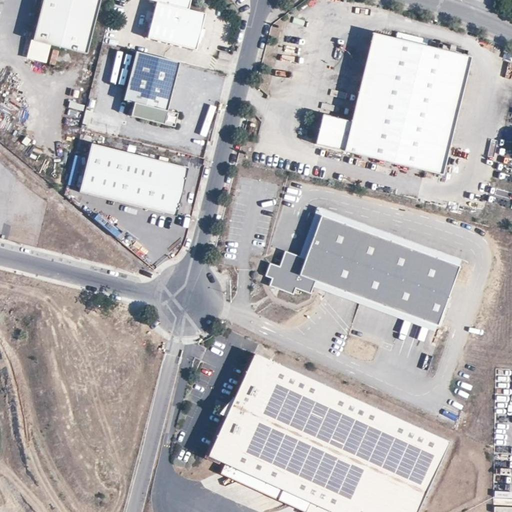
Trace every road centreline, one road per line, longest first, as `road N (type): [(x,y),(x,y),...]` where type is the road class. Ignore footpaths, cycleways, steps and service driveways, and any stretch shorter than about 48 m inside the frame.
road 1 (unknown): [(293,114),(308,151),(449,189),(464,166),(494,76),(487,49),(351,15),(332,24),(317,53)]
road 2 (residential): [(0,255),(189,304),(262,0)]
road 3 (unknown): [(96,114),(177,138),(214,93),(240,92),(293,114)]
road 4 (unknown): [(245,72),(129,40),(129,0)]
road 5 (unknown): [(10,0),(7,53),(43,126)]
